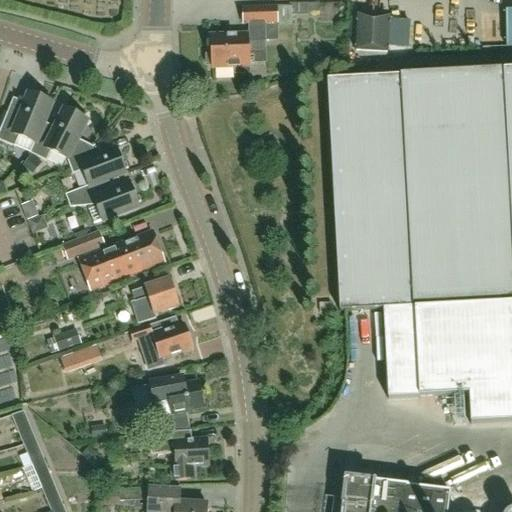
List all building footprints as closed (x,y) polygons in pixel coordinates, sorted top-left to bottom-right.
[(384,1),(383,10),(408,10),(408,1),(384,1)] [(210,37),(210,52),(206,56),(206,64),(211,67),(211,69),(234,68),(235,75),(250,75),(249,43),(265,43),(265,29),(277,28),(292,27),(292,16),(317,16),(317,4),(290,4),(290,7),(276,8),(242,9),(243,26),(248,25),(248,35),(210,37)] [(388,54),(390,22),(357,20),(354,52),(388,54)] [(498,45),(498,22),(477,22),(476,45),(498,45)] [(511,72),(326,83),(339,314),(383,311),(388,401),(469,396),(470,426),(511,423),(511,72)] [(41,127),(42,128),(51,105),(29,95),(19,118),(7,113),(0,131),(0,142),(14,148),(19,137),(34,144),(41,127)] [(34,144),(30,154),(46,162),(51,152),(66,160),(77,140),(86,122),(64,111),(53,133),(42,128),(41,127),(34,144)] [(77,140),(66,160),(67,160),(73,176),(83,172),(89,187),(89,188),(106,181),(106,182),(125,175),(123,171),(128,169),(126,163),(125,164),(120,150),(109,154),(109,155),(98,159),(93,148),(77,140)] [(22,168),(32,176),(42,164),(32,156),(22,168)] [(128,179),(140,179),(141,163),(129,163),(128,179)] [(70,209),(87,207),(94,224),(137,208),(136,205),(141,203),(139,197),(138,197),(132,184),(122,188),(110,193),(106,182),(106,181),(89,188),(89,187),(65,196),(70,209)] [(67,261),(105,247),(100,233),(62,247),(67,261)] [(91,257),(93,262),(81,267),(89,286),(100,282),(102,286),(163,263),(163,260),(163,256),(161,250),(158,248),(153,235),(127,244),(127,243),(113,248),(114,249),(91,257)] [(156,320),(154,317),(178,309),(169,281),(131,293),(134,303),(131,304),(138,326),(156,320)] [(319,304),(320,314),(332,313),(331,303),(319,304)] [(5,317),(0,319),(0,337),(11,334),(5,317)] [(179,328),(176,318),(129,333),(133,344),(139,342),(149,372),(163,368),(161,360),(192,350),(184,326),(179,328)] [(53,338),(54,341),(47,343),(51,355),(58,353),(81,345),(77,330),(53,338)] [(124,337),(110,342),(114,353),(128,348),(124,337)] [(172,417),(171,415),(203,410),(198,384),(180,387),(179,380),(149,385),(150,389),(133,392),(136,408),(154,404),(154,405),(155,405),(157,416),(161,419),(172,417)] [(23,444),(35,439),(24,413),(11,417),(23,444)] [(190,432),(151,435),(152,457),(175,455),(176,467),(170,467),(171,484),(197,482),(196,468),(209,467),(207,442),(191,443),(190,432)] [(35,439),(23,444),(27,455),(20,458),(24,469),(32,466),(44,461),(35,439)] [(44,461),(32,466),(36,477),(28,480),(33,493),(42,489),(41,488),(53,483),(44,461)] [(83,473),(83,482),(96,483),(97,473),(83,473)] [(446,511),(449,495),(407,490),(407,488),(374,484),(374,483),(344,479),(341,506),(343,506),(341,511),(446,511)] [(53,483),(41,488),(42,489),(50,511),(62,505),(53,483)] [(150,489),(148,511),(206,511),(207,506),(194,505),(194,498),(180,498),(180,488),(150,489)]
